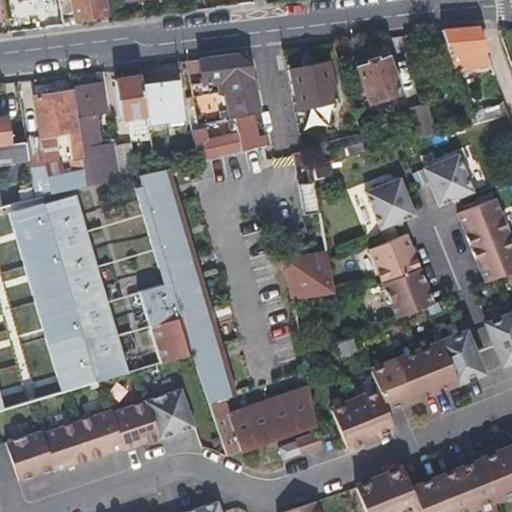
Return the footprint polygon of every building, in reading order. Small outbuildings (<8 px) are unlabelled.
[(103,0),(68,0),(73,19),(105,14),(103,0)] [(485,55),(481,43),(476,30),(441,31),(451,58),(485,55)] [(356,66),(363,85),(371,105),(410,90),(395,51),(356,66)] [(183,62),(188,89),(208,86),(207,80),(212,80),(214,93),(222,92),(226,119),(244,114),(255,112),(247,77),(247,63),(235,55),(183,62)] [(295,106),(314,102),(332,98),(324,61),(287,68),(295,106)] [(149,134),(147,122),(141,86),(139,75),(113,79),(119,117),(133,116),(134,121),(139,120),(141,136),(149,134)] [(208,86),(188,89),(189,97),(214,93),(212,80),(207,80),(208,86)] [(141,86),(147,122),(181,117),(177,81),(141,86)] [(77,120),(91,118),(105,116),(101,84),(73,87),(77,120)] [(32,95),(35,115),(38,134),(62,131),(68,173),(44,177),(47,195),(83,186),(70,91),(32,95)] [(195,160),(204,158),(263,144),(260,134),(250,136),(244,114),(226,119),(220,121),(224,138),(192,145),(195,160)] [(0,164),(3,164),(14,163),(8,117),(0,118),(0,164)] [(365,153),(363,145),(362,137),(343,141),(347,157),(365,153)] [(118,179),(124,177),(131,175),(126,143),(113,145),(118,179)] [(438,209),(473,194),(458,157),(423,171),(429,185),(438,209)] [(167,167),(136,174),(139,186),(132,188),(156,269),(190,258),(191,259),(194,258),(193,255),(192,256),(187,240),(188,240),(188,237),(187,237),(177,204),(178,204),(177,201),(176,201),(167,170),(168,170),(167,167)] [(400,180),(365,194),(380,232),(415,218),(400,180)] [(324,216),(320,202),(317,187),(303,190),(310,220),(324,216)] [(73,195),(43,202),(86,353),(95,384),(125,376),(73,195)] [(457,216),(471,250),(509,235),(495,201),(457,216)] [(310,220),(318,261),(333,258),(324,216),(310,220)] [(471,250),(485,285),(511,273),(511,242),(509,235),(471,250)] [(406,236),(369,252),(382,286),(420,270),(406,236)] [(190,258),(156,269),(160,286),(195,275),(195,274),(198,273),(194,258),(191,259),(190,258)] [(318,261),(314,262),(294,267),(302,304),(341,293),(333,258),(318,261)] [(420,270),(382,286),(396,321),(434,305),(420,270)] [(135,293),(156,367),(193,356),(228,460),(316,432),(312,394),(226,416),(221,399),(231,396),(231,397),(234,396),(233,393),(232,393),(219,348),(220,348),(219,345),(218,345),(209,312),(210,312),(209,309),(208,309),(198,276),(199,276),(198,273),(195,274),(195,275),(160,286),(135,293)] [(0,312),(11,309),(7,294),(0,296),(0,312)] [(0,312),(0,336),(4,349),(22,343),(11,309),(0,312)] [(511,360),(511,318),(511,317),(487,326),(503,364),(511,360)] [(456,383),(479,373),(464,336),(440,345),(456,383)] [(456,383),(440,345),(417,354),(433,392),(456,383)] [(433,392),(417,354),(394,364),(409,401),(433,392)] [(409,401),(394,364),(370,373),(378,393),(386,411),(409,401)] [(123,449),(124,451),(159,440),(195,428),(181,391),(111,413),(110,411),(40,433),(39,431),(4,443),(17,481),(53,468),(54,471),(123,449)] [(378,393),(354,403),(370,440),(394,431),(386,411),(378,393)] [(370,440),(354,403),(331,412),(346,450),(370,440)] [(323,450),(317,434),(296,441),(297,444),(300,454),(301,457),(323,450)] [(297,444),(279,450),(282,460),(300,454),(297,444)] [(511,472),(504,452),(481,462),(496,500),(511,493),(511,472)] [(481,462),(458,471),(473,509),(496,500),(481,462)] [(403,470),(379,480),(392,511),(408,511),(418,508),(411,490),(403,470)] [(458,471),(434,480),(447,511),(465,511),(473,509),(458,471)] [(392,511),(379,480),(355,489),(364,511),(392,511)] [(447,511),(434,480),(411,490),(418,508),(419,511),(447,511)] [(221,511),(217,501),(184,511),(221,511)] [(318,511),(316,503),(289,511),(318,511)]
